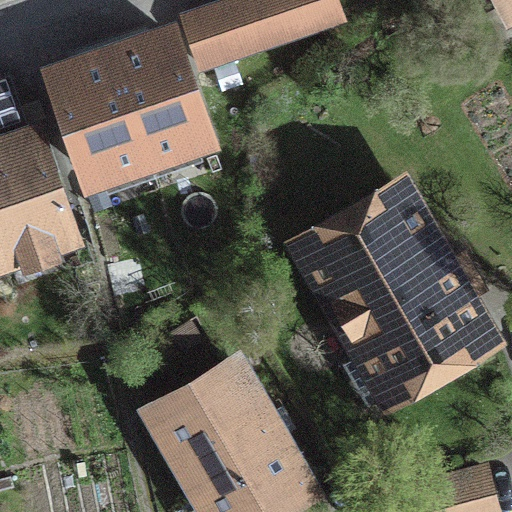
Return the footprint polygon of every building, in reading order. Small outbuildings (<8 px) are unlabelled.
[(230,0),(184,16),(201,64),(258,44),(242,0),(230,0)] [(242,0),(258,44),(316,24),(308,0),(242,0)] [(335,0),(308,0),(316,24),(341,16),(335,0)] [(511,0),(497,0),(507,19),(511,16),(511,0)] [(112,51),(148,156),(205,136),(169,32),(112,51)] [(55,71),(91,175),(148,156),(112,51),(55,71)] [(34,133),(0,144),(0,247),(3,258),(70,235),(34,133)] [(305,241),(390,388),(485,333),(461,292),(479,282),(463,254),(445,264),(400,186),(305,241)] [(156,408),(215,511),(256,511),(306,484),(236,362),(156,408)] [(391,492),(395,511),(495,511),(483,467),(391,492)]
